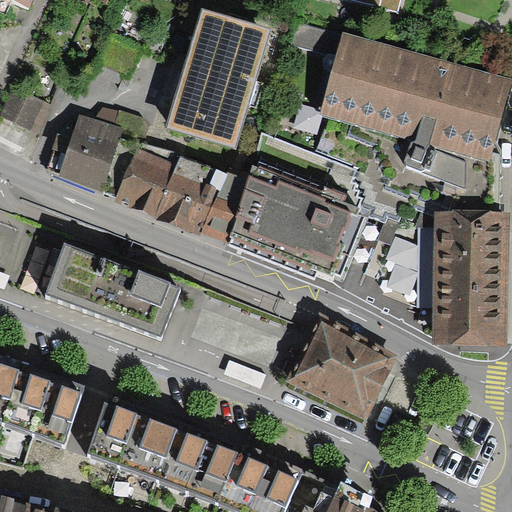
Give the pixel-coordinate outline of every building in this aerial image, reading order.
[(0,0),(30,14),(36,0),(0,0)] [(404,0),(323,0),(401,17),(404,0)] [(274,36),(202,14),(165,136),(237,158),(274,36)] [(345,37),(297,24),(293,47),(338,60),(345,37)] [(110,35),(98,66),(128,78),(140,47),(110,35)] [(511,95),(511,83),(345,37),(338,60),(321,120),(329,122),(491,168),(495,156),(511,95)] [(49,106),(16,92),(3,120),(36,135),(49,106)] [(126,134),(85,120),(65,179),(106,193),(126,134)] [(491,168),(329,122),(316,153),(361,169),(357,180),(363,182),(361,189),(366,192),(364,197),(366,198),(360,213),(386,224),(388,218),(400,222),(401,217),(413,222),(416,212),(436,217),(500,219),(500,158),(495,156),(491,168)] [(142,158),(123,208),(135,213),(160,222),(188,232),(216,243),(236,251),(258,193),(233,183),(230,192),(142,158)] [(370,221),(263,180),(258,193),(236,251),(343,290),(355,261),(367,230),(370,221)] [(433,341),(433,349),(462,350),(505,351),(507,219),(500,219),(436,217),(434,310),(433,341)] [(388,218),(386,224),(379,242),(391,246),(400,222),(388,218)] [(173,294),(61,252),(57,262),(43,300),(134,334),(155,342),(173,294)] [(391,367),(316,334),(291,390),(366,424),(391,367)] [(0,429),(65,451),(82,401),(49,391),(27,383),(0,374),(0,429)] [(114,474),(213,511),(225,511),(246,457),(178,429),(112,402),(88,464),(114,474)] [(276,511),(289,475),(267,466),(246,457),(225,511),(276,511)] [(310,484),(289,475),(276,511),(331,511),(342,492),(310,484)] [(342,490),(342,492),(331,511),(367,511),(369,509),(370,505),(342,490)]
